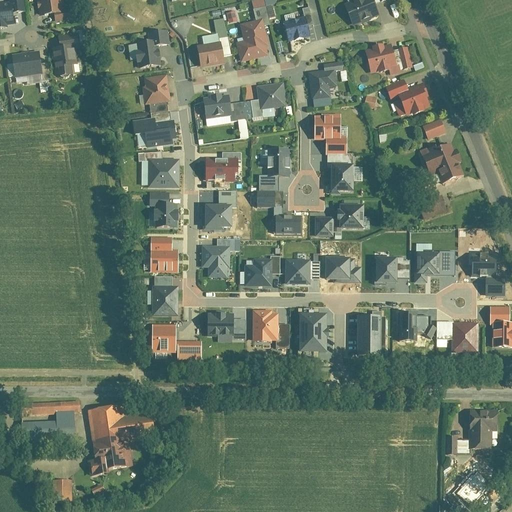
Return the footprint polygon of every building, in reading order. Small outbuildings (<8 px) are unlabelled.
[(10,0),(11,3),(13,13),(26,11),(24,0),(10,0)] [(54,14),(65,12),(63,0),(37,0),(40,16),(54,14)] [(255,10),(266,7),(264,0),(259,0),(253,2),(255,10)] [(372,0),(360,0),(345,5),(352,27),(379,18),(374,6),(372,0)] [(0,27),(14,25),(13,13),(11,3),(0,4),(0,27)] [(271,26),(266,7),(255,10),(254,11),(257,22),(263,20),(265,27),(271,26)] [(306,19),(307,25),(314,23),(311,9),(304,10),(306,19)] [(65,12),(54,14),(55,23),(75,20),(74,11),(65,12)] [(231,24),(239,22),(236,12),(229,14),(231,24)] [(306,19),(284,24),(288,42),(310,38),(307,25),(306,19)] [(222,43),(224,56),(232,55),(225,20),(215,22),(219,43),(222,43)] [(271,47),(265,27),(263,20),(257,22),(240,26),(244,42),(236,44),(241,64),(270,57),(267,48),(271,47)] [(157,42),(158,47),(171,46),(169,32),(149,34),(150,42),(157,42)] [(59,37),(60,48),(74,46),(80,45),(78,34),(59,37)] [(150,42),(136,44),(139,69),(160,67),(158,47),(157,42),(150,42)] [(198,47),(202,69),(226,64),(224,56),(222,43),(219,43),(198,47)] [(391,44),(364,51),(370,74),(397,67),(391,44)] [(60,48),(53,50),(57,78),(73,75),(71,65),(77,64),(74,46),(60,48)] [(399,50),(403,69),(413,67),(409,47),(399,50)] [(41,64),(39,51),(12,55),(15,78),(43,74),(41,64)] [(343,62),(323,64),(324,71),(324,73),(336,71),(344,70),(343,62)] [(50,63),(41,64),(43,74),(44,83),(52,81),(50,63)] [(336,71),(324,73),(324,71),(308,72),(312,100),(331,97),(330,87),(338,86),(336,71)] [(172,103),(167,75),(143,79),(148,106),(151,106),(168,103),(172,103)] [(397,95),(409,91),(407,88),(404,80),(385,88),(391,101),(398,98),(397,95)] [(284,83),(258,87),(260,100),(262,110),(288,107),(284,83)] [(403,110),(406,116),(412,114),(413,116),(425,111),(424,108),(429,106),(425,97),(427,96),(422,83),(407,88),(409,91),(397,95),(398,98),(399,100),(394,102),(398,113),(403,110)] [(228,94),(201,98),(204,120),(231,116),(230,105),(228,94)] [(366,96),(364,105),(374,107),(376,98),(366,96)] [(311,101),(312,109),(330,106),(329,98),(311,101)] [(262,110),(260,100),(245,103),(247,120),(263,118),(262,110)] [(168,103),(151,106),(152,115),(170,112),(168,103)] [(232,122),(247,120),(245,103),(230,105),(231,116),(232,122)] [(171,118),(133,124),(135,137),(145,136),(147,149),(175,145),(171,118)] [(329,141),(342,141),(342,118),(317,118),(317,141),(329,141)] [(428,141),(447,133),(441,119),(422,127),(428,141)] [(329,141),(329,154),(348,154),(348,140),(342,141),(329,141)] [(454,150),(451,143),(436,149),(435,145),(419,151),(428,176),(437,173),(441,184),(464,175),(459,163),(462,162),(457,149),(454,150)] [(278,178),(290,178),(290,148),(267,148),(267,178),(278,178)] [(331,165),(353,165),(352,154),(348,154),(329,154),(327,154),(327,165),(331,165)] [(148,190),(180,190),(179,159),(163,159),(147,159),(148,190)] [(240,181),(240,160),(207,160),(207,182),(240,181)] [(331,192),(353,192),(353,165),(331,165),(331,192)] [(278,191),(278,178),(267,178),(259,178),(259,191),(278,191)] [(257,209),(275,209),(275,193),(257,193),(257,209)] [(156,206),(170,206),(170,194),(150,194),(150,206),(156,206)] [(424,221),(448,212),(441,195),(417,204),(424,221)] [(340,230),(362,230),(362,205),(339,205),(339,211),(337,211),(337,222),(340,222),(340,230)] [(179,228),(178,206),(170,206),(156,206),(156,228),(179,228)] [(232,208),(208,208),(208,229),(232,229),(232,208)] [(305,217),(279,216),(278,234),(304,236),(305,217)] [(315,237),(333,237),(333,217),(315,217),(315,237)] [(153,238),(153,252),(173,252),(173,238),(153,238)] [(217,240),(217,246),(230,246),(230,250),(236,251),(236,240),(217,240)] [(230,250),(230,246),(217,246),(202,246),(202,268),(208,268),(208,278),(226,278),(226,268),(230,268),(230,250)] [(153,272),(179,271),(178,252),(173,252),(153,252),(153,272)] [(415,253),(415,284),(427,284),(427,277),(454,277),(454,253),(415,253)] [(500,256),(477,255),(476,277),(499,278),(500,256)] [(374,258),(374,287),(397,287),(397,281),(411,281),(411,258),(374,258)] [(270,261),(246,260),(245,288),(270,288),(270,261)] [(347,261),(323,261),(323,283),(347,283),(347,261)] [(310,263),(287,262),(286,285),(309,286),(310,263)] [(156,279),(156,290),(172,290),(172,279),(156,279)] [(156,315),(176,315),(176,290),(172,290),(156,290),(156,315)] [(277,311),(251,311),(250,344),(277,344),(277,311)] [(328,313),(299,314),(299,355),(328,355),(328,313)] [(231,315),(205,315),(205,338),(230,338),(231,315)] [(413,315),(399,315),(399,343),(418,343),(418,335),(431,335),(431,317),(413,317),(413,315)] [(385,319),(356,319),(356,357),(386,357),(385,319)] [(454,355),(480,355),(480,324),(453,324),(454,355)] [(511,324),(493,324),(493,350),(511,349),(511,324)] [(153,327),(153,354),(178,354),(178,327),(153,327)] [(21,405),(24,454),(77,451),(75,415),(82,414),(81,402),(21,405)] [(124,406),(89,412),(97,462),(87,463),(89,478),(111,475),(110,470),(133,467),(130,445),(157,440),(154,416),(126,420),(124,406)] [(497,414),(471,414),(471,450),(490,450),(490,431),(497,431),(497,414)] [(448,454),(466,454),(467,441),(455,441),(455,438),(448,438),(448,454)] [(483,495),(491,486),(477,474),(473,478),(472,477),(461,488),(463,489),(457,495),(471,509),(484,496),(483,495)] [(54,505),(73,505),(73,482),(53,482),(54,505)] [(93,494),(97,502),(109,497),(105,489),(93,494)]
